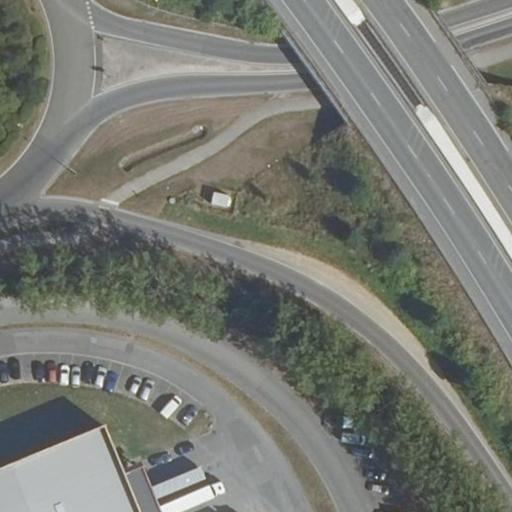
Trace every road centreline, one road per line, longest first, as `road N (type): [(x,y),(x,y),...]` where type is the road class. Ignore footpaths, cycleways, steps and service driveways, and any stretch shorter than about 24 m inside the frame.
road 1 (primary): [(0,211),(43,207),(98,217),(292,278),(364,322),(444,405),(511,511)]
road 2 (secondary): [(61,115),(135,92),(320,79),(511,26)]
road 3 (secondary): [(507,0),(369,42),(261,52),(198,45),(60,6)]
road 4 (primary): [(299,0),(511,328)]
road 5 (primary): [(511,194),(384,0)]
